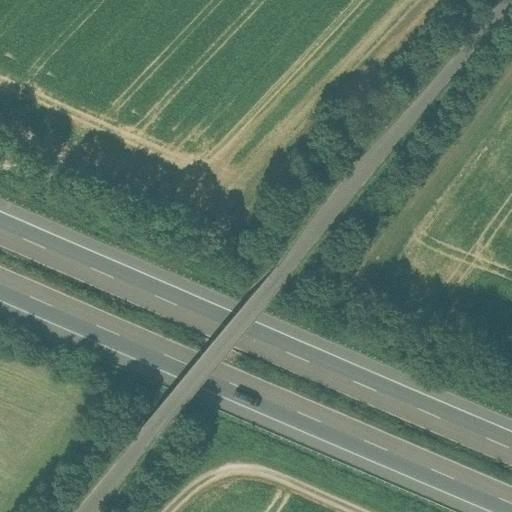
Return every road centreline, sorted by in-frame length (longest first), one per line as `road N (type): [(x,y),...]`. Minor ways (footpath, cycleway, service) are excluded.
road 1 (unclassified): [(499,0),(90,507)]
road 2 (motorway): [(0,274),(511,501)]
road 3 (motorway): [(511,447),(0,223)]
road 4 (track): [(357,511),(250,470),(210,476),(170,511)]
road 5 (track): [(2,511),(84,401)]
